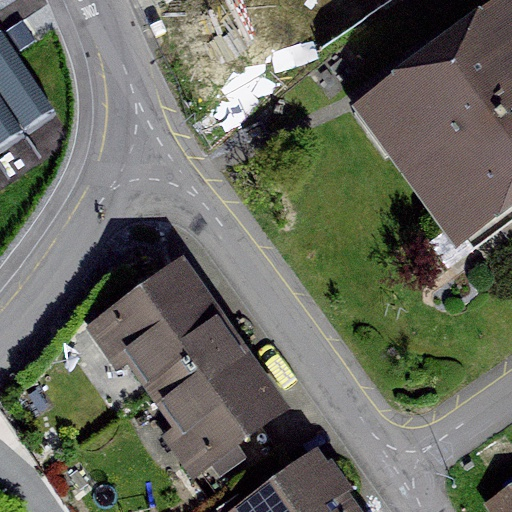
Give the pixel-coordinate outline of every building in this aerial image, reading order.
[(301,0),(170,0),(201,55),(301,0)] [(511,11),(439,65),(435,58),(367,108),(463,239),(511,204),(511,11)] [(0,96),(25,133),(30,124),(46,113),(53,113),(0,34),(0,96)] [(22,134),(0,101),(0,143),(14,134),(22,134)] [(250,373),(207,311),(183,275),(112,323),(205,460),(276,411),(250,373)] [(198,469),(227,511),(248,511),(293,481),(283,465),(272,450),(257,428),(198,469)] [(248,511),(344,511),(345,511),(313,467),(293,481),(248,511)] [(511,511),(511,496),(494,509),(496,511),(511,511)]
